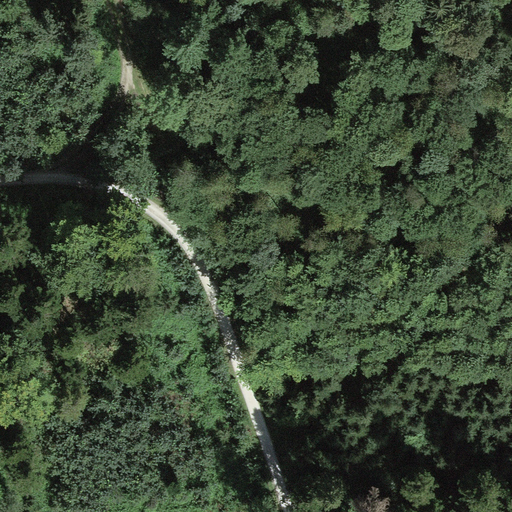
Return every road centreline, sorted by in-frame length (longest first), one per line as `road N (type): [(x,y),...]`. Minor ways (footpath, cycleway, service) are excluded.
road 1 (track): [(63,150),(159,182),(192,223),(303,511)]
road 2 (track): [(97,0),(93,99),(63,150)]
